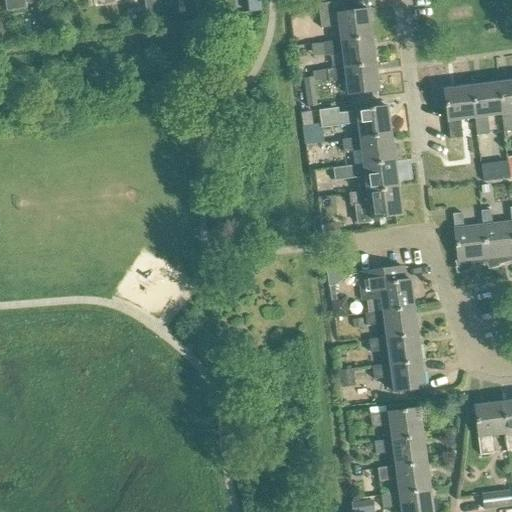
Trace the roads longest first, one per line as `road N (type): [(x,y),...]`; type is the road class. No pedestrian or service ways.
road 1 (residential): [(511,367),(472,361),(425,234),(335,246)]
road 2 (residential): [(418,150),(396,0)]
